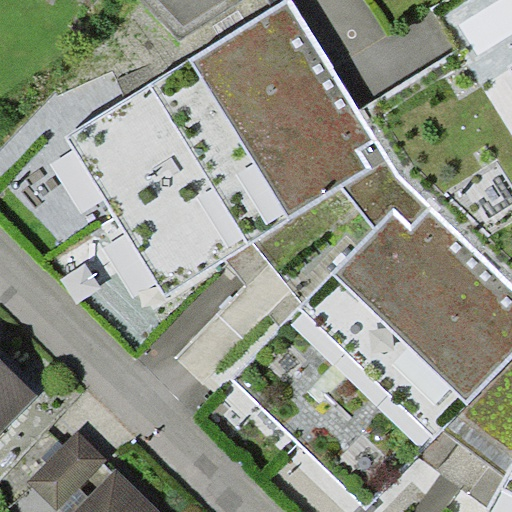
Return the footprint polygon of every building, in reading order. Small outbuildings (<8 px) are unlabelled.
[(387,159),(289,0),(286,0),(63,137),(161,297),(252,241),(387,159)] [(396,175),(387,159),(252,241),(303,305),(411,189),(396,175)] [(303,305),(233,380),(365,510),(419,454),(511,357),(511,285),(411,189),(303,305)] [(511,357),(419,454),(489,506),(511,464),(511,357)] [(0,435),(38,397),(0,359),(0,435)] [(108,459),(78,430),(29,480),(59,509),(80,488),(90,478),(104,463),(108,459)] [(113,472),(104,463),(90,478),(99,487),(113,472)] [(511,511),(511,464),(489,506),(485,511),(511,511)] [(160,511),(116,469),(113,472),(99,487),(89,497),(74,511),(160,511)] [(74,511),(89,497),(80,488),(59,509),(62,511),(74,511)]
